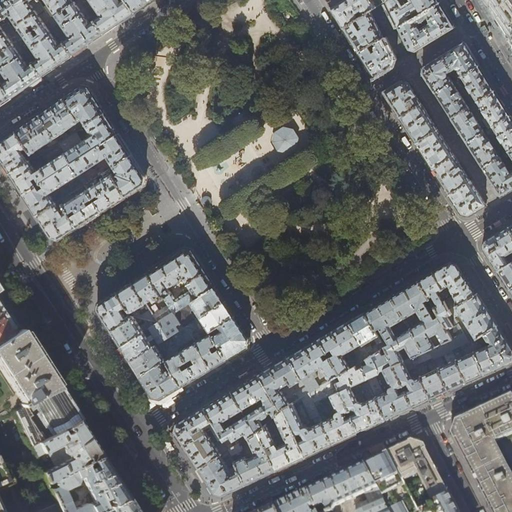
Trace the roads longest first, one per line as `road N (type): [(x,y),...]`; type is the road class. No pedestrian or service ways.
road 1 (residential): [(90,63),(274,348)]
road 2 (tertiary): [(130,432),(0,228)]
road 3 (residential): [(221,511),(428,416)]
road 4 (residential): [(274,348),(459,238)]
road 5 (residential): [(501,213),(408,65)]
road 6 (residential): [(366,90),(459,238)]
road 7 (residential): [(130,432),(274,348)]
